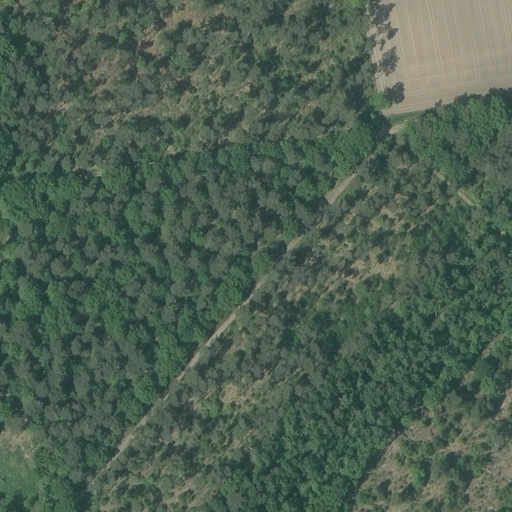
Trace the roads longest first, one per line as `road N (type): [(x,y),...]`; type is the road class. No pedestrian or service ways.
road 1 (track): [(56,511),(372,150),(379,131)]
road 2 (track): [(379,131),(0,193)]
road 3 (track): [(511,240),(394,129)]
